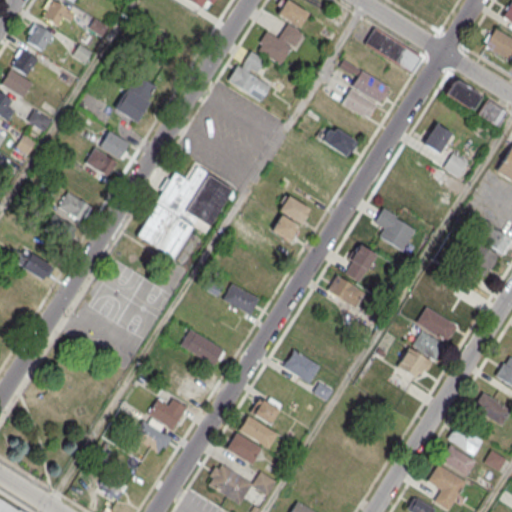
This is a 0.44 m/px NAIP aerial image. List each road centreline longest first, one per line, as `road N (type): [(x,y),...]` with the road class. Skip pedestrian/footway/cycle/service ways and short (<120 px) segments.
road 1 (residential): [(152,511),(474,0)]
road 2 (residential): [(249,0),(0,394)]
road 3 (residential): [(511,288),(371,511)]
road 4 (residential): [(511,96),(359,0)]
